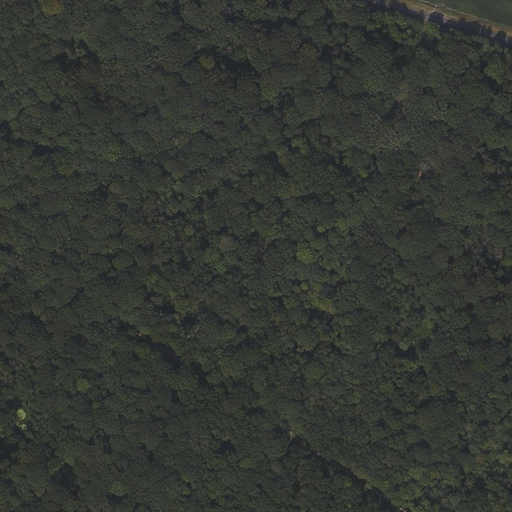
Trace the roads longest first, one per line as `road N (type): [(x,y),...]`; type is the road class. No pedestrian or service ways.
road 1 (track): [(286,433),(408,88)]
road 2 (track): [(0,239),(286,433)]
road 3 (tertiary): [(368,0),(511,42)]
road 4 (track): [(405,511),(286,433)]
